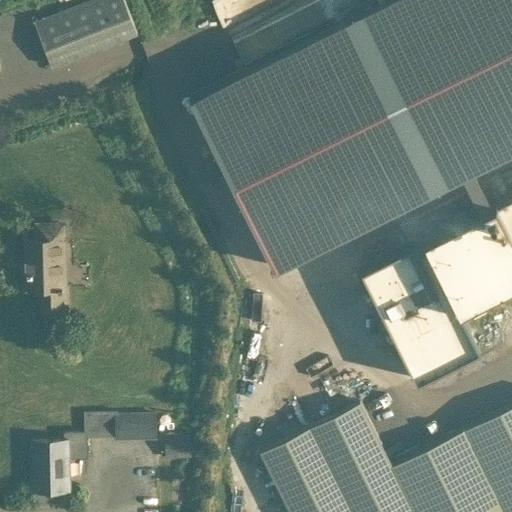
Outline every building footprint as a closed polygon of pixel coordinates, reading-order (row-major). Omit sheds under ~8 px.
[(83,0),(64,7),(57,10),(34,19),(51,66),(137,33),(124,0),(83,0)] [(511,0),(378,0),(190,94),(275,264),(511,145),(511,0)] [(511,190),(361,266),(417,377),(480,345),(460,305),(511,279),(511,190)] [(67,224),(37,223),(38,238),(27,239),(27,260),(24,260),(24,271),(27,271),(28,288),(41,287),(42,308),(69,307),(69,286),(66,286),(67,224)] [(511,511),(511,402),(393,462),(383,441),(382,440),(362,401),(361,398),(260,448),(291,511),(511,511)] [(115,411),(115,435),(116,439),(157,438),(157,435),(157,410),(118,411),(115,411)] [(69,438),(65,438),(52,438),(32,439),(33,488),(34,488),(34,500),(54,500),(54,488),(70,488),(69,456),(88,455),(88,453),(87,436),(87,428),(86,428),(85,429),(69,429),(69,430),(69,438)] [(165,434),(165,451),(165,457),(191,457),(190,434),(165,434)]
